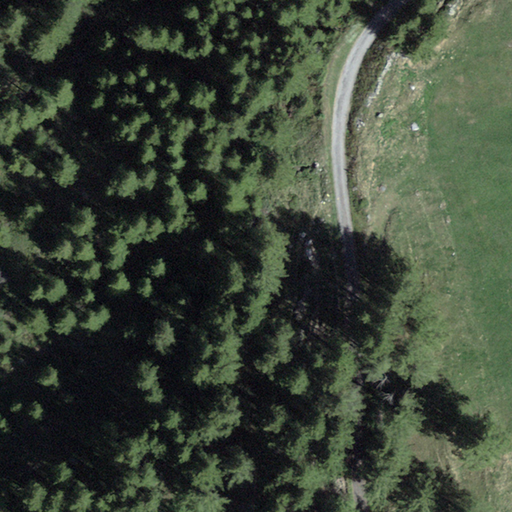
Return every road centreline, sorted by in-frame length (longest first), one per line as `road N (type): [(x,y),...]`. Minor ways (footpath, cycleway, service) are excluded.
road 1 (track): [(366,511),(357,418),(360,268),(337,155),(348,75),(404,0)]
road 2 (track): [(337,155),(287,511)]
